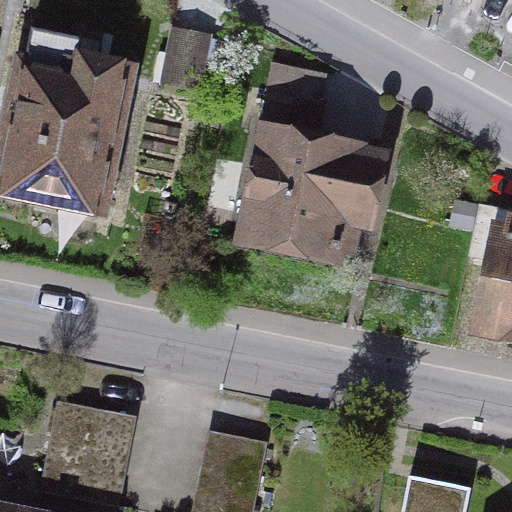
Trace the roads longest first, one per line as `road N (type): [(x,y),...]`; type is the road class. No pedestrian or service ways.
road 1 (residential): [(0,309),(511,410)]
road 2 (residential): [(274,0),(511,133)]
